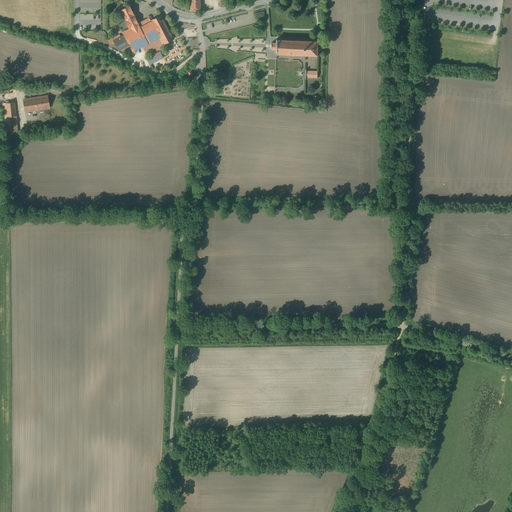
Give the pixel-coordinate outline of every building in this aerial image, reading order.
[(199,0),(190,0),(191,11),(200,10),(199,0)] [(135,16),(129,5),(121,10),(126,20),(130,28),(138,24),(134,17),(135,16)] [(138,24),(130,28),(126,20),(118,24),(122,32),(125,31),(133,47),(131,48),(132,51),(142,46),(145,51),(160,43),(162,45),(174,38),(169,29),(171,28),(170,26),(168,27),(161,15),(150,20),(149,18),(138,24)] [(119,34),(109,40),(107,41),(110,45),(114,43),(112,40),(120,36),(119,34)] [(114,43),(118,49),(128,44),(123,35),(120,36),(112,40),(114,43)] [(319,41),(276,39),(276,42),(276,43),(271,43),(271,44),(271,46),(271,48),(271,49),(275,50),(275,53),(306,54),(306,55),(318,55),(319,41)] [(160,52),(147,59),(150,64),(163,58),(160,52)] [(47,95),(37,97),(39,109),(49,108),(47,95)] [(37,97),(23,99),(25,112),(39,109),(37,97)] [(8,102),(1,103),(4,134),(11,133),(8,102)] [(15,102),(8,102),(11,133),(18,133),(16,116),(15,102)] [(12,140),(11,140),(10,140),(9,140),(8,141),(7,141),(6,142),(6,143),(5,144),(5,145),(5,146),(5,147),(6,147),(6,148),(7,149),(8,150),(9,151),(10,151),(11,151),(12,151),(13,150),(14,150),(15,149),(15,148),(16,148),(16,147),(16,146),(16,145),(16,144),(16,143),(15,143),(14,142),(14,141),(13,141),(12,140)]
